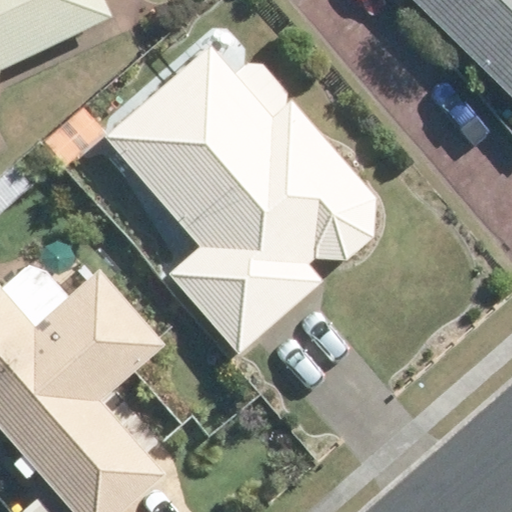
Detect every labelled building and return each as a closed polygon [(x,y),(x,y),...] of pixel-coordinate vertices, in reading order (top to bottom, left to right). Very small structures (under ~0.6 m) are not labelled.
[(0,0),(0,98),(12,62),(125,9),(120,0),(0,0)] [(511,0),(412,0),(511,99),(511,0)] [(222,44),(118,132),(213,243),(185,266),(253,345),(332,278),(317,260),(325,253),(357,255),(385,231),(388,190),(306,95),(282,116),(222,44)] [(83,109),(43,141),(64,165),(103,133),(83,109)] [(10,280),(0,287),(0,402),(96,511),(126,511),(178,466),(115,394),(179,337),(115,265),(51,325),(14,284),(10,280)]
